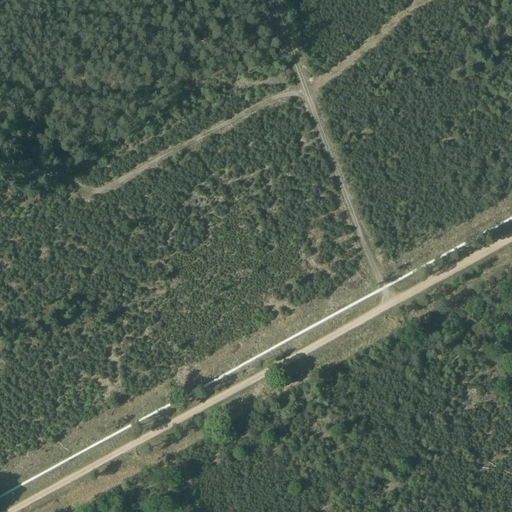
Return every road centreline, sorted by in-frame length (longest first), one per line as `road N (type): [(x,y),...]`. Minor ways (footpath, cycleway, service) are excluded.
road 1 (track): [(7,511),(389,302)]
road 2 (track): [(308,91),(389,302)]
road 3 (track): [(389,302),(511,233)]
